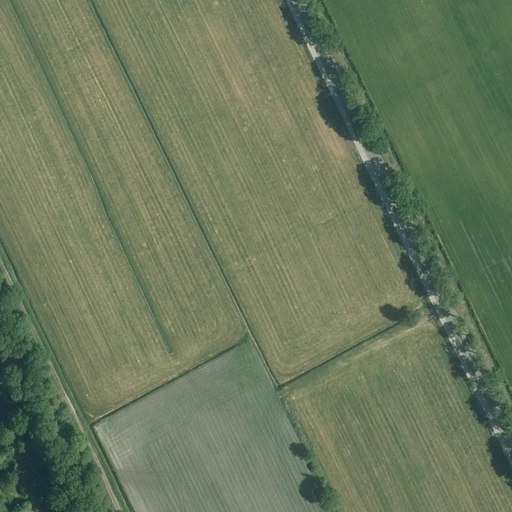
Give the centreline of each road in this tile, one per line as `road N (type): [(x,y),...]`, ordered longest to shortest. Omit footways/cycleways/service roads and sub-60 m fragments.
road 1 (primary): [(511,441),(298,0)]
road 2 (track): [(118,511),(0,261)]
